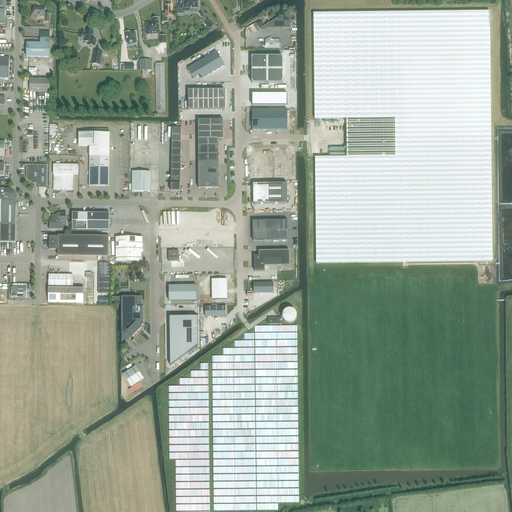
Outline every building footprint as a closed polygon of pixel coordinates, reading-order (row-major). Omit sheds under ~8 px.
[(190,8),(198,8),(197,0),(183,0),(184,6),(178,6),(178,14),(184,14),(184,11),(184,8),(190,8)] [(167,17),(172,17),(171,6),(165,6),(166,14),(162,14),(162,22),(168,22),(167,17)] [(34,7),(33,13),(32,15),(32,18),(34,20),(37,20),(38,18),(38,16),(44,16),(44,17),(46,17),(46,22),(50,22),(50,13),(45,13),(45,8),(34,7)] [(492,261),(490,11),(313,13),(315,119),(346,119),(347,157),(315,157),(316,263),(492,261)] [(273,23),(265,27),(290,28),(290,13),(283,17),(283,19),(280,19),(277,20),(277,23),(273,23)] [(152,23),(146,23),(146,35),(159,34),(158,18),(152,19),(152,23)] [(209,19),(205,23),(207,26),(205,28),(208,31),(210,29),(214,24),(209,19)] [(94,46),(96,40),(92,39),(93,31),(86,30),(86,32),(80,31),(79,37),(80,37),(85,38),(84,41),(89,42),(88,45),(94,46)] [(127,44),(137,43),(136,31),(125,32),(126,41),(127,41),(127,44)] [(49,57),(49,38),(50,32),(40,32),(40,38),(40,43),(27,43),(26,57),(49,57)] [(94,51),(92,63),(100,65),(102,53),(94,51)] [(217,51),(188,68),(194,79),(200,75),(202,79),(225,65),(217,51)] [(0,77),(9,78),(9,58),(0,57),(0,77)] [(283,57),(252,57),(252,83),(283,83),(283,57)] [(140,70),(150,70),(150,59),(139,60),(140,70)] [(156,111),(165,111),(164,63),(155,63),(156,111)] [(50,92),(50,79),(30,79),(30,92),(50,92)] [(223,90),(188,90),(188,110),(223,110),(225,110),(225,90),(223,90)] [(287,94),(252,94),(252,105),(253,105),(287,105),(287,94)] [(287,110),(252,110),(252,130),(287,130),(287,110)] [(223,120),(198,120),(198,188),(219,188),(218,139),(223,139),(223,120)] [(51,125),(50,156),(65,156),(65,125),(51,125)] [(171,184),(171,191),(180,191),(181,128),(172,128),(171,184)] [(73,132),(73,146),(90,146),(89,186),(109,186),(110,156),(117,156),(118,133),(109,133),(100,133),(99,133),(73,132)] [(286,156),(253,157),(253,179),(287,178),(286,156)] [(38,182),(38,187),(47,187),(47,165),(26,165),(26,177),(27,177),(28,179),(29,180),(30,181),(32,181),(32,182),(38,182)] [(63,192),(64,165),(53,165),(53,175),(54,175),(53,191),(61,191),(61,192),(63,192)] [(64,165),(63,192),(66,192),(66,191),(73,191),(74,175),(78,175),(78,165),(64,165)] [(132,192),(150,192),(151,172),(132,172),(132,192)] [(287,203),(287,183),(253,184),(253,204),(287,203)] [(0,242),(16,243),(16,195),(10,189),(0,189),(0,242)] [(66,230),(66,220),(67,213),(60,213),(57,214),(56,214),(53,216),(51,219),(50,220),(50,223),(49,223),(49,230),(66,230)] [(72,230),(107,231),(107,232),(102,231),(102,234),(108,234),(108,231),(109,231),(110,214),(73,213),(72,230)] [(31,215),(22,228),(25,230),(33,216),(31,215)] [(288,241),(288,221),(253,221),(253,241),(288,241)] [(58,256),(108,257),(109,236),(58,236),(49,236),(49,250),(58,250),(58,256)] [(129,237),(116,237),(116,262),(130,262),(130,250),(129,237)] [(142,237),(129,237),(130,250),(143,249),(142,237)] [(143,249),(130,250),(130,262),(143,262),(143,249)] [(178,261),(178,251),(169,251),(169,261),(178,261)] [(289,251),(259,251),(259,256),(254,256),(254,271),(265,271),(265,266),(289,266),(289,251)] [(109,294),(109,264),(99,264),(98,294),(109,294)] [(73,275),(49,275),(48,302),(83,303),(84,288),(73,288),(73,275)] [(219,280),(212,280),(212,299),(220,299),(227,299),(227,279),(219,280)] [(254,293),(274,293),(274,288),(273,283),(253,283),(254,288),(254,293)] [(196,286),(169,286),(169,301),(197,301),(196,286)] [(27,297),(27,295),(27,287),(12,287),(11,297),(27,297)] [(121,302),(122,344),(124,344),(129,339),(130,340),(140,330),(138,328),(141,325),(143,325),(143,307),(141,307),(141,296),(134,296),(134,294),(124,294),(124,297),(112,297),(112,302),(121,302)] [(225,317),(225,312),(225,307),(205,307),(205,312),(205,317),(225,317)] [(197,317),(170,317),(171,365),(198,345),(197,317)] [(131,387),(140,382),(144,379),(135,366),(123,375),(131,387)]
